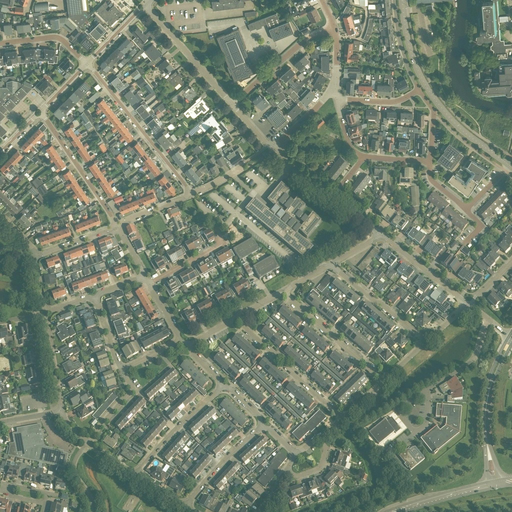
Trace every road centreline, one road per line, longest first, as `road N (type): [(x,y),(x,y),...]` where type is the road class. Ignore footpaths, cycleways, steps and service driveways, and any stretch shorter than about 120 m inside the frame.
road 1 (secondary): [(509,166),(435,100),(416,68),(402,0)]
road 2 (residential): [(187,194),(87,63)]
road 3 (secondary): [(494,485),(485,407),(493,370),(511,338)]
road 4 (residential): [(340,417),(235,318)]
road 5 (residential): [(40,111),(113,224)]
road 6 (residential): [(233,103),(144,4)]
road 7 (residential): [(384,380),(285,293)]
road 8 (residential): [(334,28),(304,41),(233,103)]
road 9 (residential): [(426,342),(333,263)]
road 10 (residential): [(137,473),(221,387)]
